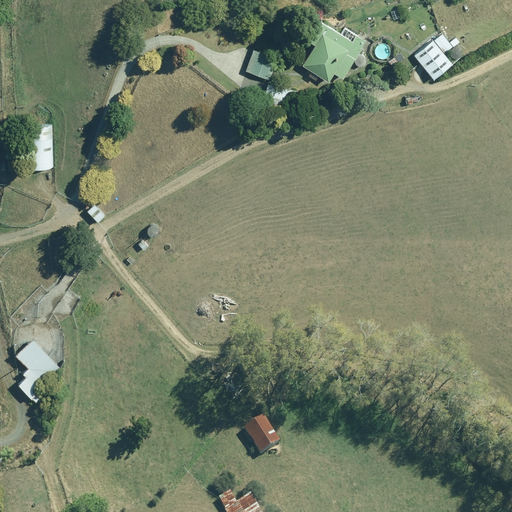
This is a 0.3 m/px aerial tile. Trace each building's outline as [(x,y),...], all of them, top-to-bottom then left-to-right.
[(318,76),(325,80),(330,71),(341,78),(351,63),(351,61),(357,52),(357,51),(360,46),(364,39),(342,26),(339,33),(317,20),(306,40),(312,44),(300,65),(308,70),(306,74),(316,80),(318,76)] [(451,62),(443,52),(445,51),(453,44),(442,32),(432,39),(431,38),(411,54),(431,79),(451,62)] [(277,57),(251,48),(243,70),(269,80),(277,57)] [(299,91),(265,84),(260,109),(294,116),(299,91)] [(51,123),(25,123),(25,168),(52,167),(51,123)] [(104,213),(94,203),(85,211),(96,222),(104,213)] [(152,237),(153,237),(155,237),(156,237),(157,236),(158,235),(159,234),(160,232),(160,231),(160,230),(160,228),(160,227),(159,226),(158,225),(157,224),(156,223),(155,222),(154,222),(152,222),(151,222),(150,222),(148,223),(147,223),(146,224),(145,225),(145,227),(144,228),(144,229),(144,231),(145,232),(145,233),(146,235),(147,235),(148,236),(149,237),(151,237),(152,237)] [(150,245),(141,236),(134,243),(143,252),(150,245)] [(19,308),(9,316),(16,324),(26,315),(19,308)] [(23,376),(16,383),(30,398),(37,405),(51,392),(44,385),(62,368),(32,336),(13,354),(26,368),(20,373),(23,376)] [(260,415),(240,428),(259,456),(279,443),(260,415)] [(261,511),(251,494),(237,503),(230,492),(217,500),(223,511),(261,511)]
